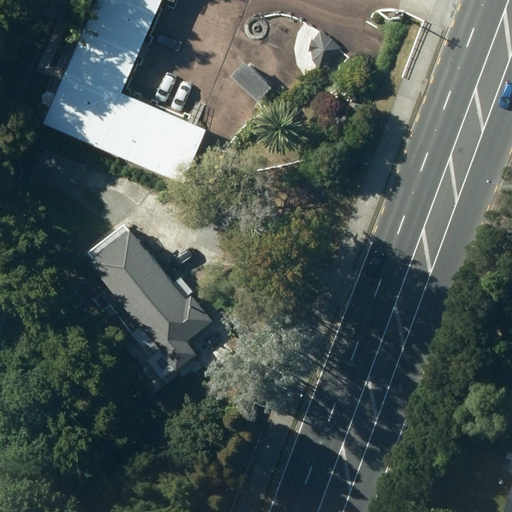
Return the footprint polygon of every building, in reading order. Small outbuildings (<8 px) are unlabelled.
[(45,18),(57,0),(22,0),(22,1),(45,18)] [(108,0),(55,125),(193,185),(215,133),(132,97),(174,0),(175,0),(183,4),(184,0),(108,0)] [(320,39),(317,53),(319,62),(326,69),(345,49),(327,32),(320,39)] [(243,80),(269,102),(282,87),(256,65),(243,80)] [(52,150),(40,179),(79,196),(91,166),(52,150)] [(162,340),(171,352),(159,361),(174,381),(207,357),(195,342),(223,321),(192,279),(185,284),(148,233),(107,263),(153,326),(144,333),(154,346),(162,340)] [(220,330),(210,345),(222,353),(232,339),(220,330)] [(511,511),(511,481),(502,511),(511,511)]
